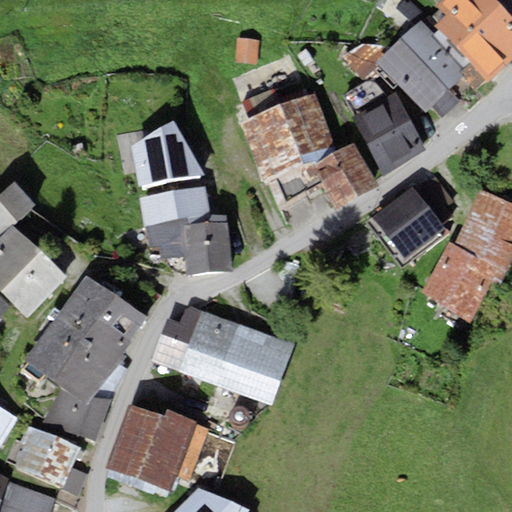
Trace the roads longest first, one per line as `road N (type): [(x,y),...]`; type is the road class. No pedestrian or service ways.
road 1 (residential): [(98,469),(162,314),(188,294),(240,277),(331,229),(511,99)]
road 2 (track): [(188,294),(128,266),(83,268),(35,322),(0,339)]
